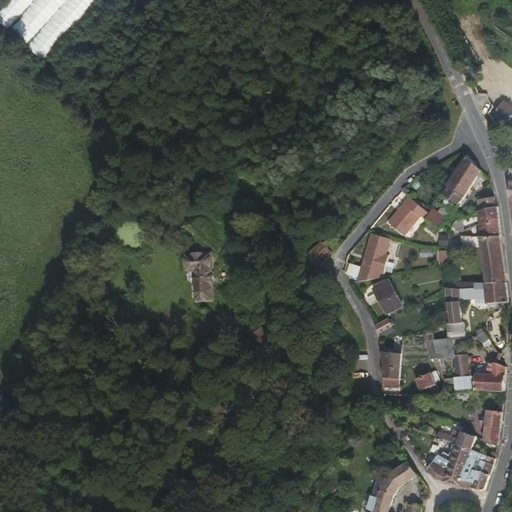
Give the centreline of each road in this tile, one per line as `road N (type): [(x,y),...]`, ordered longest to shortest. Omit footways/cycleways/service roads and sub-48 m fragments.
road 1 (residential): [(337,279),(378,341),(382,420),(433,491)]
road 2 (residential): [(337,279),(441,179),(497,157)]
road 3 (unclassified): [(497,157),(418,0)]
